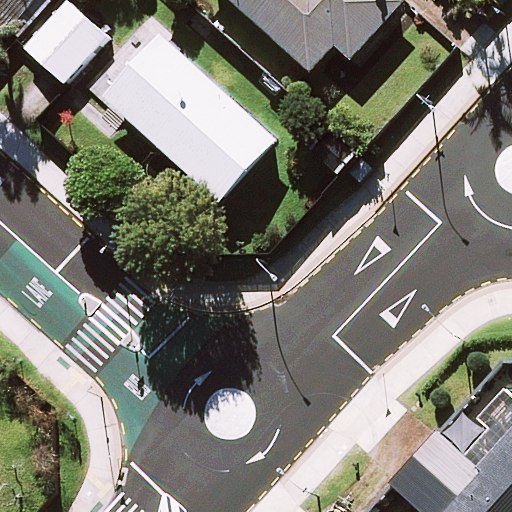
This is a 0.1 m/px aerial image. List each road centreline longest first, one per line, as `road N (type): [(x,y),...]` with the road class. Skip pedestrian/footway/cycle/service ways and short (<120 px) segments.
road 1 (tertiary): [(230,416),(330,334),(440,222),(511,174)]
road 2 (unclassified): [(0,225),(146,359),(230,416)]
